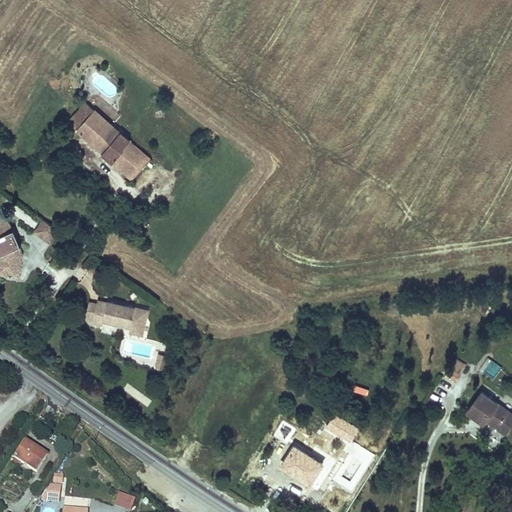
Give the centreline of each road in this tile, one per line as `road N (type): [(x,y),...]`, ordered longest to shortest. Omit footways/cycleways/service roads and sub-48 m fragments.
road 1 (secondary): [(0,350),(233,511)]
road 2 (unknown): [(11,359),(92,234),(108,222),(130,217),(158,225),(197,255)]
